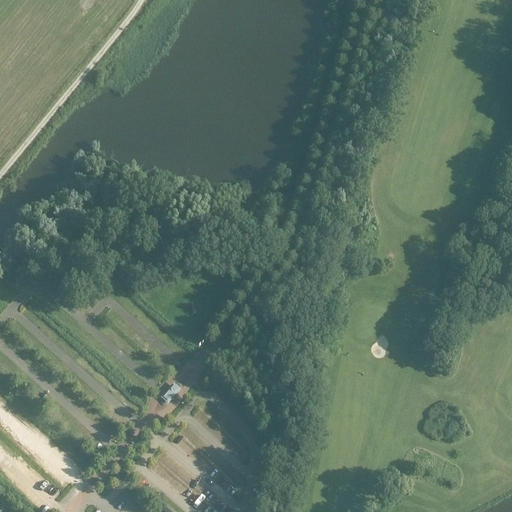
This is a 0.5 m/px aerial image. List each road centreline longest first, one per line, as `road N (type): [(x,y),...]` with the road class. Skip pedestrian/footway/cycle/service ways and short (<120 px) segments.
road 1 (unclassified): [(192,370),(296,236),(366,0)]
road 2 (track): [(142,0),(0,176)]
